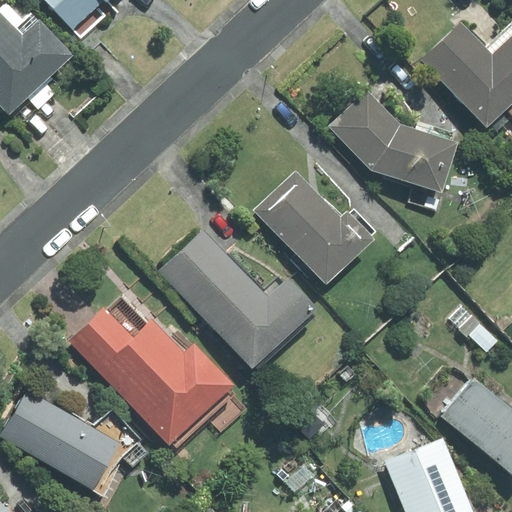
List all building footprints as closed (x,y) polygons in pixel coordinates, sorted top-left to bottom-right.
[(35,0),(66,34),(103,0),(35,0)] [(0,118),(22,97),(34,110),(49,97),(37,84),(65,59),(24,14),(8,28),(0,19),(0,118)] [(482,48),(458,22),(414,62),(479,132),(511,101),(511,31),(506,25),(482,48)] [(362,91),(322,128),(363,171),(433,196),(450,146),(396,127),(362,91)] [(370,234),(348,211),(341,218),(296,168),(248,212),(316,287),(366,242),(363,240),(370,234)] [(260,294),(202,230),(154,273),(242,371),(308,313),(277,279),(260,294)] [(64,341),(163,453),(209,412),(225,430),(245,412),(180,339),(170,348),(120,291),(64,341)] [(458,307),(443,322),(462,342),(467,337),(481,352),(492,341),(458,307)] [(511,418),(462,377),(429,418),(511,486),(511,418)] [(108,406),(83,430),(20,391),(0,423),(0,443),(57,478),(95,500),(117,463),(125,471),(148,448),(108,406)] [(462,511),(433,439),(377,462),(397,511),(462,511)]
